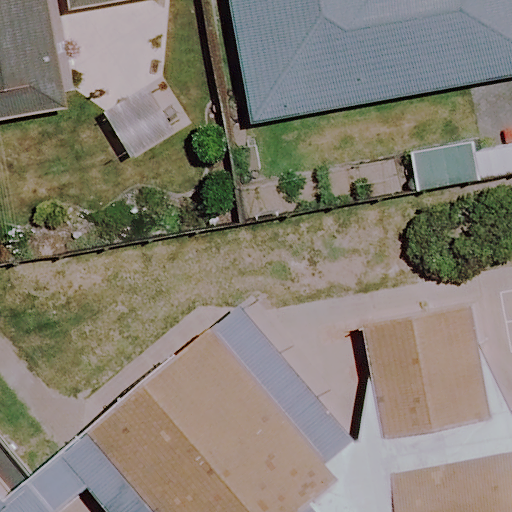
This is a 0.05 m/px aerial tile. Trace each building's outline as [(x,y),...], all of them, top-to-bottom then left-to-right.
[(73,0),(76,17),(165,3),(164,0),(0,0),(0,122),(64,112),(45,0),(18,0),(11,1),(10,0),(73,0)] [(511,0),(236,0),(259,120),(511,74),(511,0)] [(510,420),(491,305),(389,321),(408,437),(510,420)] [(305,511),(349,474),(234,341),(119,440),(181,511),(305,511)] [(0,511),(14,511),(37,492),(0,449),(0,511)] [(511,511),(511,457),(422,470),(428,511),(511,511)]
